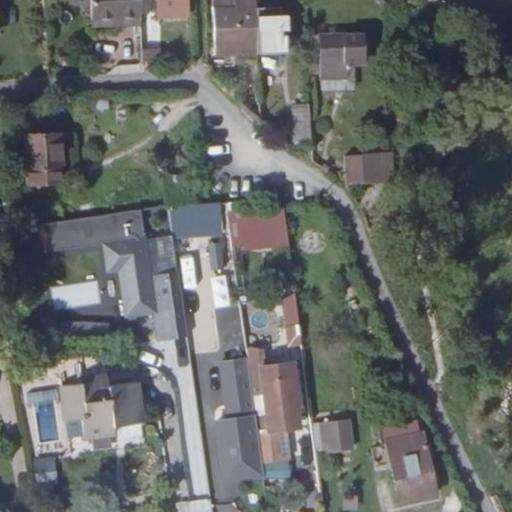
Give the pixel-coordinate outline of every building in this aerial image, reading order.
[(90,0),(92,19),(142,16),(141,0),(90,0)] [(157,0),(158,9),(183,8),(182,0),(157,0)] [(249,51),(248,8),(232,9),(232,19),(215,19),(217,52),(249,51)] [(289,58),(289,30),(266,32),(266,45),(263,45),(263,59),(289,58)] [(347,53),(347,33),(336,34),(336,39),(322,40),(322,54),(347,53)] [(148,72),(162,72),(161,54),(144,55),(144,61),(148,61),(148,72)] [(294,121),(296,149),(297,150),(313,149),(311,120),(295,120),(294,121)] [(22,135),(25,190),(69,188),(67,134),(22,135)] [(346,158),(347,185),(365,184),(364,157),(346,158)] [(166,238),(219,237),(218,204),(165,205),(166,238)] [(227,249),(280,251),(282,207),(229,205),(227,249)] [(145,236),(101,242),(105,273),(117,271),(124,317),(155,313),(145,236)] [(50,274),(52,307),(97,304),(95,271),(50,274)] [(187,307),(185,293),(156,297),(158,310),(187,307)] [(280,325),(293,323),(289,296),(276,298),(280,325)] [(167,367),(195,363),(187,307),(158,310),(167,367)] [(281,346),(295,345),(294,326),(280,326),(281,346)] [(282,400),(284,414),(301,412),(300,398),(301,397),(297,369),(262,373),(266,401),(282,400)] [(147,450),(142,411),(107,416),(105,405),(85,408),(86,410),(66,414),(71,445),(90,442),(94,465),(120,462),(119,454),(147,450)] [(301,412),(284,414),(285,425),(302,423),(301,412)] [(255,417),(215,421),(222,482),(262,478),(255,417)] [(349,422),(322,427),(326,457),(354,453),(349,422)] [(397,461),(399,473),(427,468),(424,457),(397,461)] [(427,468),(399,473),(397,474),(397,475),(403,508),(437,502),(433,483),(431,468),(427,468)]
